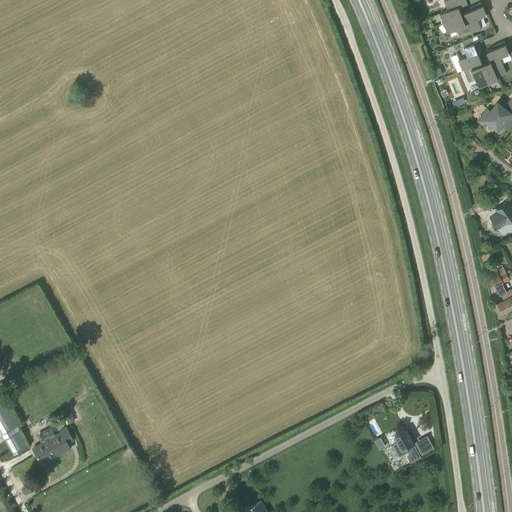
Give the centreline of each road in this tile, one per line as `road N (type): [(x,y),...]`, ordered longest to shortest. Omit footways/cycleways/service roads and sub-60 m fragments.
road 1 (primary): [(483,511),(433,222),(357,0)]
road 2 (unclassified): [(510,511),(483,334),(444,167),(385,0)]
road 3 (unclassified): [(158,511),(440,370)]
road 4 (unclassified): [(460,511),(440,370)]
